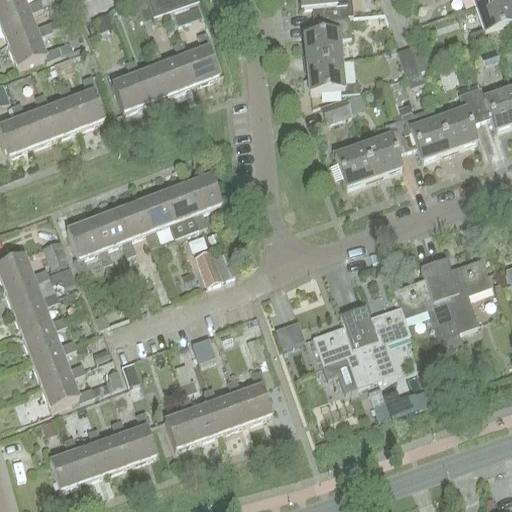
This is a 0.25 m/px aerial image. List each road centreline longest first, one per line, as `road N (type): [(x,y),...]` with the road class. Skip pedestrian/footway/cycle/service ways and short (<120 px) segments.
road 1 (residential): [(291,266),(268,204),(248,0)]
road 2 (residential): [(291,266),(511,191)]
road 3 (tertiary): [(337,511),(511,450)]
